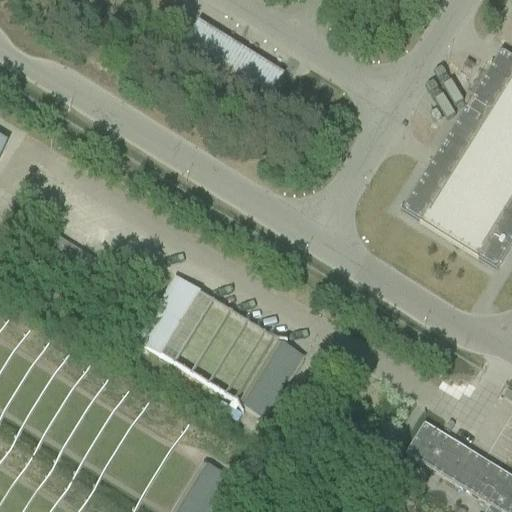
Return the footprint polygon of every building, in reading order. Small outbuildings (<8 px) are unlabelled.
[(511,61),(511,62),(501,55),(400,215),(495,274),(511,246),(511,61)] [(462,70),(470,75),(473,69),(466,64),(462,70)] [(51,254),(86,276),(94,264),(58,242),(51,254)] [(0,427),(104,484),(151,399),(0,316),(0,427)] [(238,410),(264,426),(302,362),(277,347),(238,410)] [(491,511),(511,511),(511,484),(422,429),(405,459),(491,511)]
